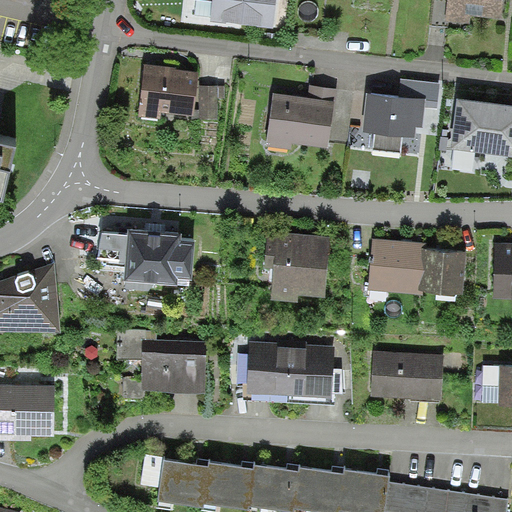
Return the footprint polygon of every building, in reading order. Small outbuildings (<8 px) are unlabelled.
[(272,23),(274,0),(211,0),(210,14),(272,23)] [(447,0),(446,15),(468,18),(470,8),(500,11),(501,0),(447,0)] [(197,63),(147,59),(142,112),(162,113),(162,107),(193,109),(197,63)] [(220,83),(200,83),(200,116),(220,116),(220,83)] [(338,94),(272,86),(265,140),(331,145),(338,94)] [(425,92),(366,87),(363,125),(375,126),(373,146),(402,149),(404,129),(416,130),(417,121),(423,121),(425,92)] [(511,97),(458,91),(452,138),(511,146),(511,97)] [(0,197),(1,198),(12,144),(0,141),(0,197)] [(191,221),(130,216),(128,267),(188,271),(191,221)] [(324,229),(262,227),(260,271),(268,271),(267,293),(296,295),(296,287),(321,288),(324,229)] [(420,239),(369,234),(365,280),(416,285),(420,239)] [(511,235),(490,235),(489,287),(511,287),(511,235)] [(460,243),(420,239),(416,285),(455,289),(460,243)] [(55,254),(0,273),(0,321),(58,322),(55,254)] [(205,337),(139,334),(138,381),(203,384),(205,337)] [(275,339),(251,338),(248,396),(333,400),(336,342),(314,341),(275,339)] [(441,351),(368,346),(365,390),(398,392),(438,395),(441,351)] [(511,360),(499,360),(500,395),(511,395),(511,360)] [(55,379),(0,377),(0,428),(54,431),(55,379)] [(160,483),(165,453),(146,451),(142,480),(160,483)] [(186,457),(165,453),(160,483),(159,493),(201,499),(201,497),(249,503),(250,501),(293,506),(294,504),(338,510),(339,505),(385,511),(389,481),(391,468),(374,466),(346,463),(346,467),(322,465),(267,458),(252,456),(252,461),(225,457),(209,455),(208,460),(186,457)] [(510,511),(511,500),(511,498),(389,481),(385,511),(390,511),(510,511)]
